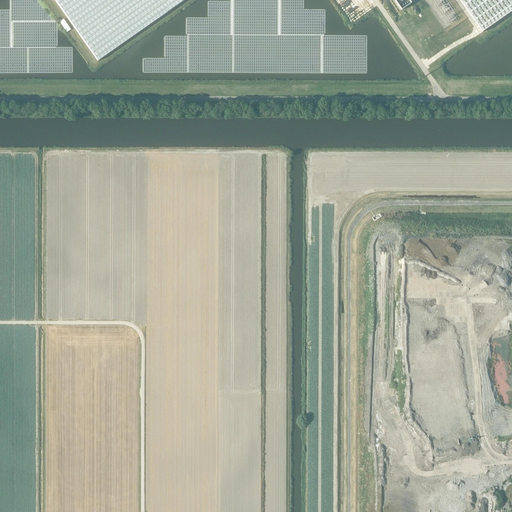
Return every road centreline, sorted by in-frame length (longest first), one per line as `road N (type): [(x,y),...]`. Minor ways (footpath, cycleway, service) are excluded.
road 1 (unclassified): [(0,97),(511,99)]
road 2 (track): [(511,203),(375,205),(351,230),(348,511)]
road 3 (track): [(138,511),(136,337),(122,323),(0,323)]
